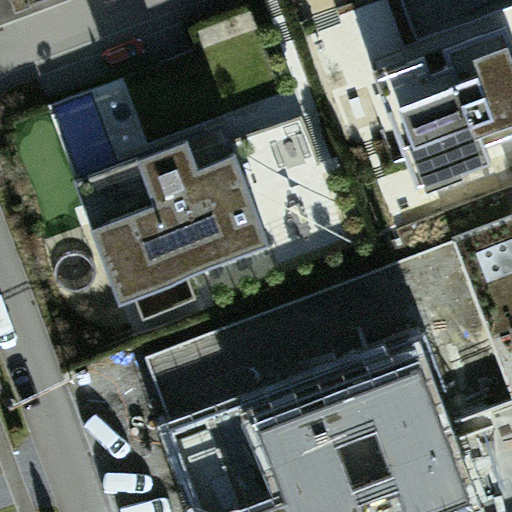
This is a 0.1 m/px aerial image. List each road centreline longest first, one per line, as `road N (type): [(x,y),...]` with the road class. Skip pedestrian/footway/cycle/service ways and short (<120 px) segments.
road 1 (unclassified): [(69,511),(0,322)]
road 2 (unclassified): [(147,0),(0,55)]
